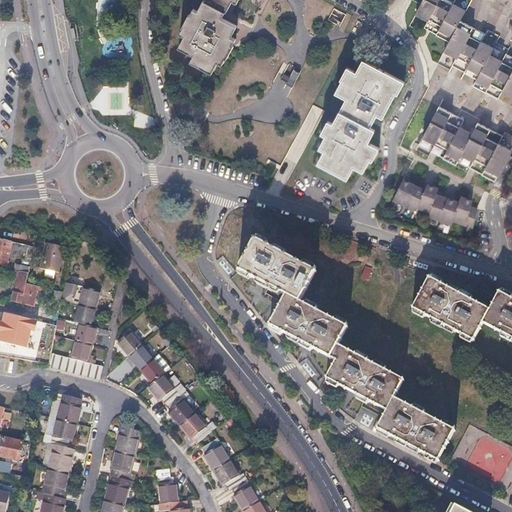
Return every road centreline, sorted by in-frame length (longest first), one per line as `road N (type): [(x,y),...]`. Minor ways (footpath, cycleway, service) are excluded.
road 1 (residential): [(214,186),(204,260),(316,406),(498,511)]
road 2 (residential): [(336,225),(372,194),(390,165),(393,134),(425,70),(409,37),(346,0)]
road 3 (tertiary): [(99,210),(277,412)]
road 4 (tertiary): [(277,412),(139,232),(125,199)]
road 5 (residential): [(511,273),(336,225)]
road 6 (residential): [(149,0),(173,173)]
road 7 (tertiary): [(107,141),(65,91),(44,0)]
road 8 (residential): [(112,396),(161,435),(206,511)]
road 9 (residential): [(336,225),(214,186)]
road 10 (tertiary): [(37,38),(73,152)]
